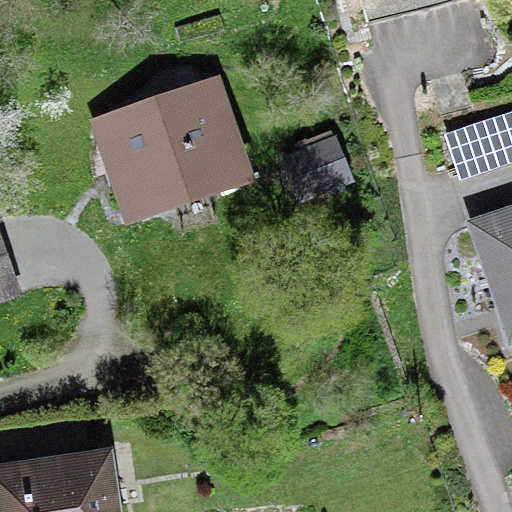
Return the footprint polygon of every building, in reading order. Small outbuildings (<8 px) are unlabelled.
[(457,0),(361,0),(368,23),(457,0)] [(137,206),(233,173),(207,96),(111,129),(137,206)] [(511,162),(511,111),(445,134),(461,180),(511,162)] [(314,192),(350,178),(335,143),(300,157),(314,192)] [(511,215),(477,228),(511,331),(511,215)] [(0,241),(0,295),(17,290),(0,241)] [(0,510),(0,511),(110,511),(103,463),(0,477),(0,510)]
